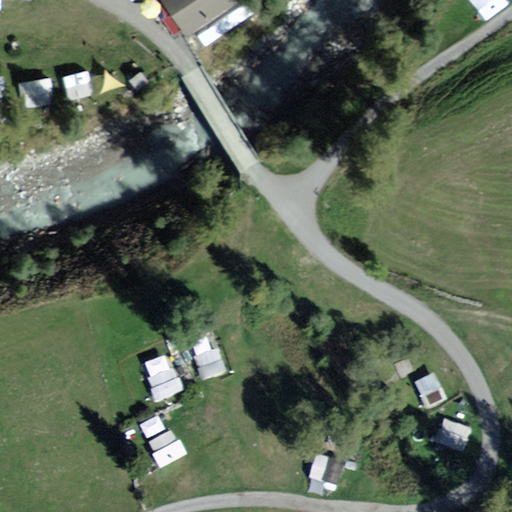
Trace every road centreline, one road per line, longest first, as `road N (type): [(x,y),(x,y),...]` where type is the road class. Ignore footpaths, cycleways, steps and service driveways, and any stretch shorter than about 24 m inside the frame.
road 1 (residential): [(422,511),(454,503),(490,462),(490,411),(461,354),(421,314),(326,253),(254,164),(183,54),(112,0)]
road 2 (track): [(511,13),(395,94),(284,200)]
road 3 (track): [(389,511),(235,500),(170,511)]
